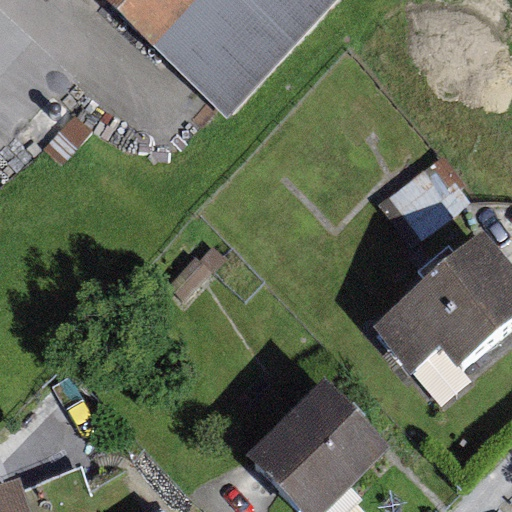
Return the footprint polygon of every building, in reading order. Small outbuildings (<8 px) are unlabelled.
[(365,0),(117,0),(249,124),(365,0)] [(376,131),(357,112),(341,129),(360,148),(376,131)] [(442,167),(388,204),(417,247),(472,210),(442,167)] [(511,338),(511,281),(484,249),(378,341),(409,377),(440,351),(464,379),(511,338)] [(327,511),(386,451),(323,391),(253,463),(304,511),(327,511)] [(0,511),(43,511),(35,493),(0,507),(0,511)]
